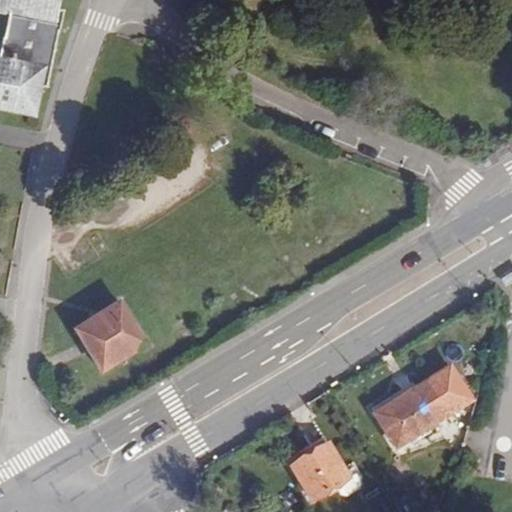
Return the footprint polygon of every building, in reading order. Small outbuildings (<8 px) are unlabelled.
[(0,0),(0,92),(48,104),(54,71),(61,72),(72,15),(73,16),(76,0),(0,0)] [(129,321),(113,330),(136,369),(151,360),(129,321)] [(136,369),(113,330),(84,348),(106,388),(136,369)] [(449,438),(426,401),(387,425),(412,462),(449,438)] [(369,487),(346,449),(307,474),(330,511),(369,487)] [(455,493),(438,468),(409,487),(427,511),(455,493)]
